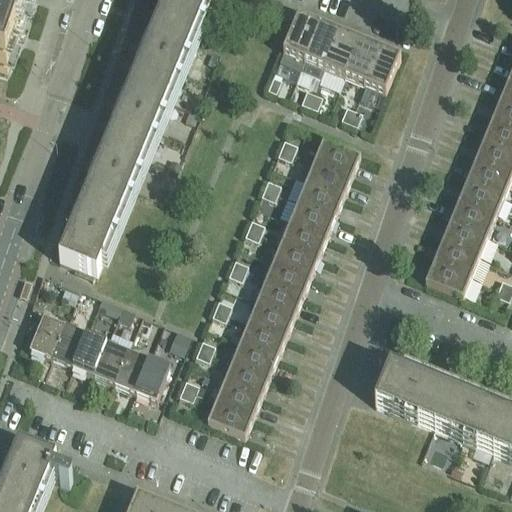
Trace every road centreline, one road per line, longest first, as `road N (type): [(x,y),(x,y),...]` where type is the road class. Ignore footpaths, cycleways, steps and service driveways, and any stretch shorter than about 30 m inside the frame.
road 1 (residential): [(298,511),(17,397)]
road 2 (tertiary): [(0,271),(88,0)]
road 3 (residential): [(369,296),(453,36)]
road 4 (residential): [(298,511),(369,296)]
road 5 (residential): [(511,355),(369,296)]
